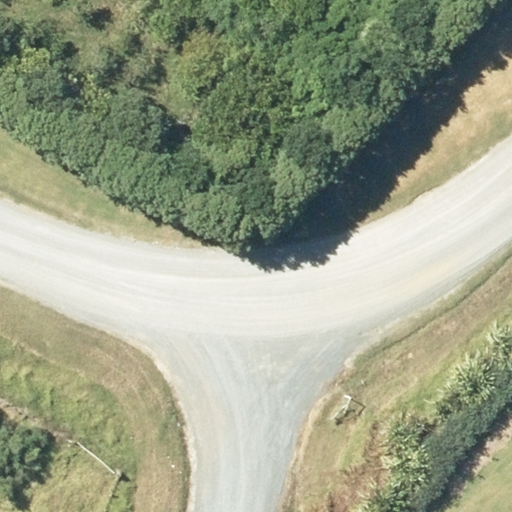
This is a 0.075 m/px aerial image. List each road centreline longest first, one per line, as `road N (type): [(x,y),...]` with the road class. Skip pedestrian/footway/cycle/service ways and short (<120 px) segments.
road 1 (unclassified): [(511,186),(419,265),(219,322)]
road 2 (unclassified): [(219,322),(0,242)]
road 3 (unclassified): [(230,511),(234,391),(219,322)]
